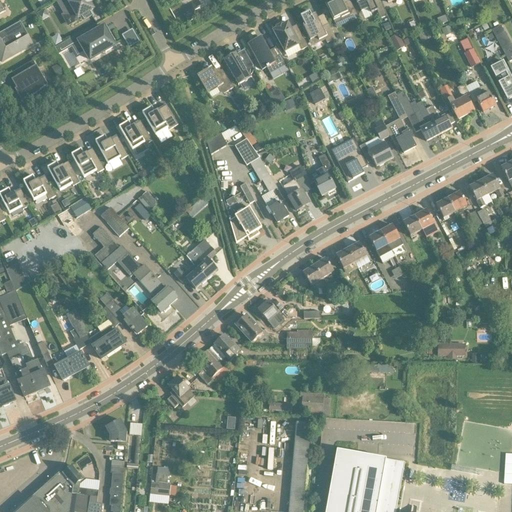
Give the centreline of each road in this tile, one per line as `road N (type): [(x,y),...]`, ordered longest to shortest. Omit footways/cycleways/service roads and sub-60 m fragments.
road 1 (tertiary): [(0,447),(138,378),(311,239),(511,134)]
road 2 (residential): [(6,166),(175,64)]
